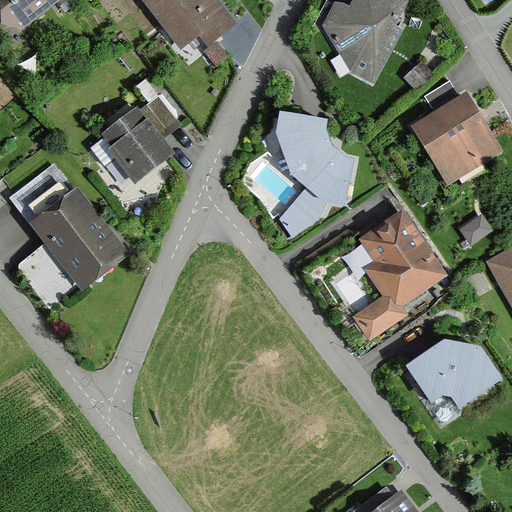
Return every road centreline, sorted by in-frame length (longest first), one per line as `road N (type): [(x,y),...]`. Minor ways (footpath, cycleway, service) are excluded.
road 1 (residential): [(199,198),(259,255),(456,511)]
road 2 (residential): [(199,198),(99,412)]
road 3 (residential): [(293,0),(199,198)]
road 4 (residential): [(0,287),(99,412)]
road 5 (residential): [(99,412),(175,511)]
